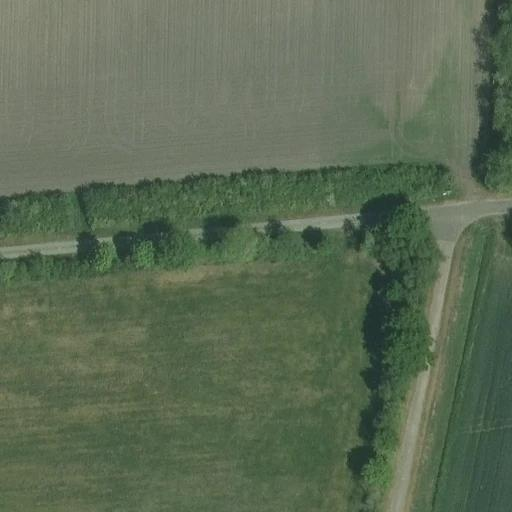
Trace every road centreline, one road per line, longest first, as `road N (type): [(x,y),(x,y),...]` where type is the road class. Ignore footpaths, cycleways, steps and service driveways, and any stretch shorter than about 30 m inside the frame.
road 1 (unclassified): [(449,216),(0,257)]
road 2 (unclassified): [(398,511),(449,216)]
